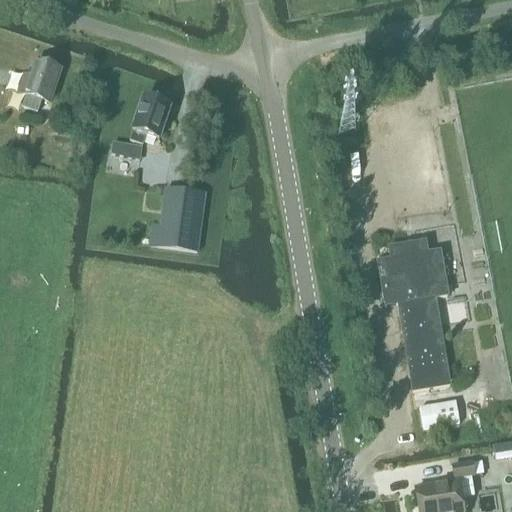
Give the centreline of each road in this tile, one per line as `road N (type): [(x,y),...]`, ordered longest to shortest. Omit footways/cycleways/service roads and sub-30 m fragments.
road 1 (unclassified): [(342,511),(263,61)]
road 2 (unclassified): [(263,61),(220,69),(13,0)]
road 3 (unclassified): [(263,61),(511,11)]
